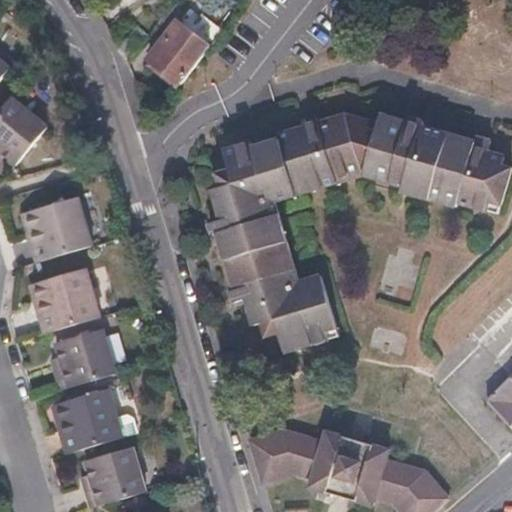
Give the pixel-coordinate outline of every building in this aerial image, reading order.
[(150,62),(181,85),(209,47),(178,24),(150,62)] [(119,49),(131,58),(148,37),(136,27),(119,49)] [(0,81),(10,70),(0,62),(0,81)] [(0,153),(6,158),(15,166),(47,129),(11,99),(0,112),(0,153)] [(379,125),(353,118),(347,120),(346,116),(319,125),(317,120),(302,124),(303,129),(277,138),(279,143),(251,151),(249,147),(224,154),(231,175),(217,179),(221,192),(214,194),(222,221),(211,224),(215,238),(220,236),(236,288),(231,291),(235,305),(245,302),(253,329),(262,327),(266,338),(280,334),(286,353),(339,338),(322,276),(301,282),(277,203),(368,176),(405,187),(403,193),(456,208),(458,201),(501,213),(511,174),(511,165),(504,163),(505,156),(489,151),(492,140),(476,136),(475,141),(422,126),(424,120),(409,116),(408,122),(381,115),(379,125)] [(37,263),(92,247),(78,199),(30,214),(37,238),(30,240),(37,263)] [(23,216),(30,240),(37,238),(30,214),(23,216)] [(45,333),(100,318),(86,270),(38,284),(45,308),(38,310),(45,333)] [(31,286),(38,310),(45,308),(38,284),(31,286)] [(61,391),(115,375),(103,331),(56,344),(60,358),(61,364),(54,366),(61,391)] [(511,374),(511,376),(489,396),(485,400),(510,428),(511,426),(511,405),(510,404),(511,402),(511,374)] [(67,455),(137,435),(133,422),(127,419),(117,421),(107,391),(60,405),(67,429),(61,431),(67,455)] [(54,407),(61,431),(67,429),(60,405),(54,407)] [(399,511),(433,511),(448,500),(428,474),(390,463),(393,453),(328,434),(325,445),(287,434),(250,443),(264,487),(298,478),(314,482),(311,490),(373,509),(376,500),(396,506),(399,511)] [(90,509),(145,493),(132,449),(85,462),(89,476),(90,481),(82,484),(90,509)] [(81,478),(82,484),(90,481),(89,476),(81,478)]
